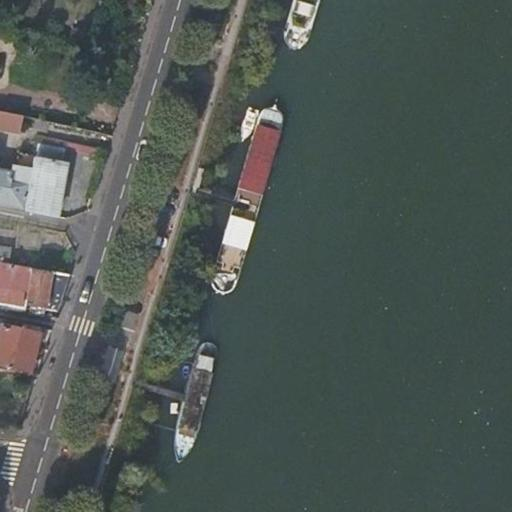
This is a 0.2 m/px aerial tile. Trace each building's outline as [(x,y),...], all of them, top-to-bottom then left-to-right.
[(0,126),(20,131),(23,118),(5,114),(0,113),(0,204),(27,209),(27,211),(56,216),(70,141),(40,135),(35,157),(21,154),(19,165),(14,165),(12,171),(0,169),(0,126)] [(0,261),(8,263),(10,247),(0,245),(0,261)] [(57,310),(69,273),(22,265),(20,277),(0,274),(0,287),(8,289),(5,308),(26,311),(27,303),(31,304),(38,305),(37,307),(46,308),(57,310)] [(8,289),(0,287),(0,307),(5,308),(8,289)] [(38,305),(31,304),(30,312),(44,314),(46,308),(37,307),(38,305)] [(0,366),(29,371),(40,326),(22,322),(21,329),(2,325),(0,332),(0,366)]
